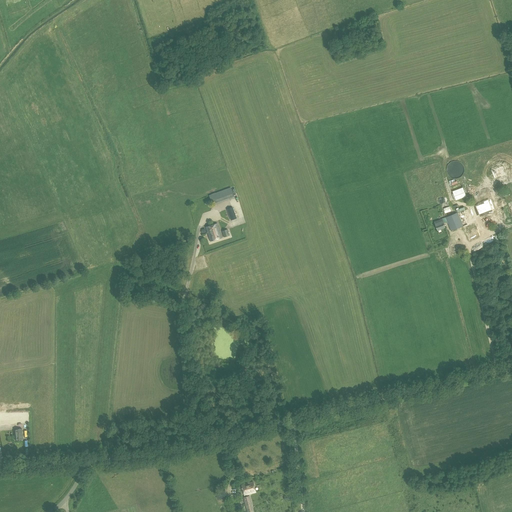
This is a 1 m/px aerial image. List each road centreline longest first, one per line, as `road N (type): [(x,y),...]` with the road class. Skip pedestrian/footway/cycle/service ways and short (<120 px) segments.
road 1 (unclassified): [(292,422),(511,369)]
road 2 (unclassified): [(83,461),(292,422)]
